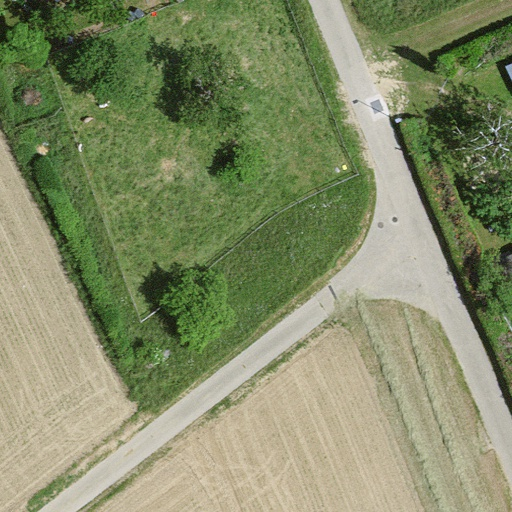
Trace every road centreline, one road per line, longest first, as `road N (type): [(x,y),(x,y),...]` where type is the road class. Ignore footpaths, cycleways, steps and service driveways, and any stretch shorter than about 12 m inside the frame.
road 1 (unclassified): [(511,482),(314,0)]
road 2 (track): [(70,511),(418,242)]
